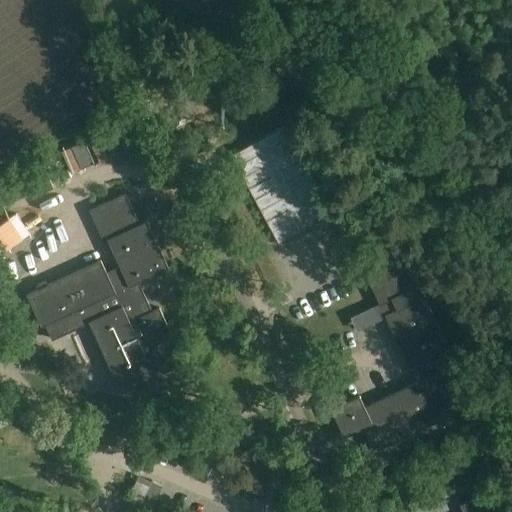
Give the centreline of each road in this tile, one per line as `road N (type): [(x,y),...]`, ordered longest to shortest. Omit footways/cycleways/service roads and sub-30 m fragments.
road 1 (unclassified): [(341,511),(155,99)]
road 2 (unclassified): [(511,234),(398,139),(202,0)]
